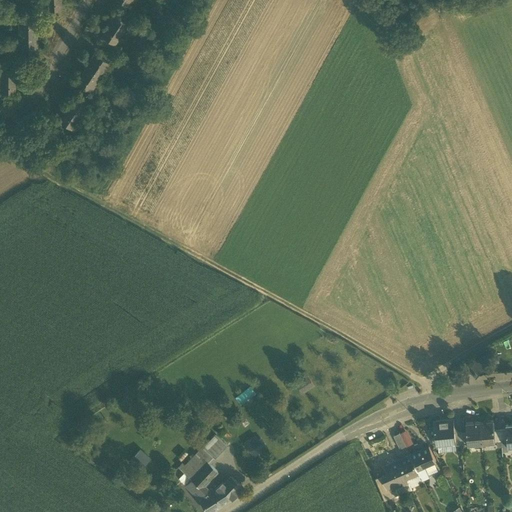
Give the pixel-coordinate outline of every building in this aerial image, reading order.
[(45,0),(46,9),(61,8),(60,0),(45,0)] [(127,23),(113,13),(108,21),(111,22),(102,35),(114,43),(127,23)] [(36,19),(18,20),(19,37),(34,37),(34,30),(36,30),(36,19)] [(102,39),(92,33),(89,38),(99,44),(102,39)] [(34,37),(19,37),(19,54),(37,54),(37,43),(34,43),(34,37)] [(109,62),(95,52),(89,61),(91,62),(87,68),(100,76),(109,62)] [(17,66),(0,66),(0,90),(15,91),(15,75),(16,75),(17,66)] [(100,76),(87,68),(84,73),(81,72),(75,81),(90,90),(100,76)] [(85,106),(73,98),(59,119),(71,127),(85,106)] [(480,359),(465,370),(473,374),(476,378),(485,367),(480,359)] [(308,375),(294,384),(301,394),(314,385),(308,375)] [(235,395),(239,402),(255,394),(251,387),(235,395)] [(453,419),(434,421),(436,443),(438,442),(439,451),(456,449),(455,444),(455,441),(455,432),(453,419)] [(493,420),(480,421),(482,443),(495,442),(494,430),(493,420)] [(480,421),(466,422),(467,431),(468,443),(468,444),(482,443),(480,421)] [(406,446),(400,433),(394,436),(400,449),(406,446)] [(216,435),(203,448),(212,457),(214,458),(227,445),(216,435)] [(259,442),(248,448),(252,455),(263,448),(259,442)] [(429,447),(410,455),(417,468),(422,466),(435,461),(429,447)] [(203,448),(182,470),(191,479),(207,461),(208,461),(212,457),(203,448)] [(140,449),(129,461),(139,470),(150,458),(140,449)] [(410,455),(398,460),(407,478),(419,473),(417,468),(410,455)] [(398,460),(384,466),(394,488),(408,482),(407,478),(398,460)] [(207,461),(191,479),(201,489),(217,471),(208,461),(207,461)] [(422,466),(417,468),(419,473),(422,480),(428,477),(422,466)] [(172,472),(163,480),(170,488),(179,481),(172,472)] [(384,475),(375,478),(385,500),(394,496),(384,475)] [(209,495),(221,504),(230,499),(243,486),(231,476),(224,483),(222,482),(209,495)] [(207,511),(209,511),(221,504),(209,495),(206,494),(201,489),(191,479),(185,486),(200,499),(207,511)]
